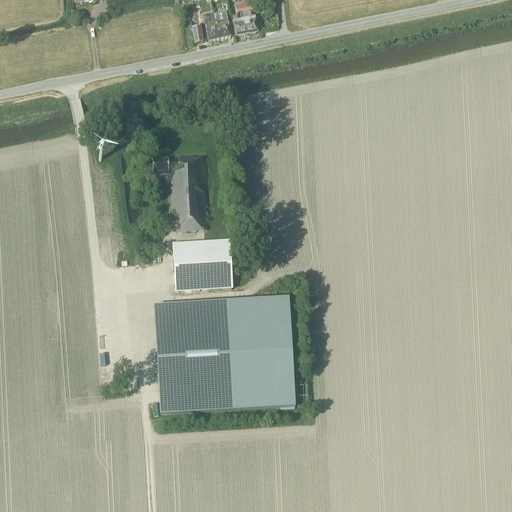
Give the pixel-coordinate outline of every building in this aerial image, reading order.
[(234,37),(257,33),(254,18),(251,18),(250,13),(253,13),(251,4),(235,7),(237,21),(231,22),(234,37)] [(216,25),(215,22),(214,14),(202,17),(203,25),(198,26),(198,25),(191,27),(192,30),(191,30),(194,45),(202,43),(202,42),(207,41),(207,43),(219,41),(216,25)] [(219,41),(230,38),(227,23),(216,25),(219,41)] [(206,232),(203,168),(203,159),(152,161),(152,168),(151,168),(151,176),(165,175),(165,180),(168,182),(171,234),(196,233),(197,245),(172,246),(174,293),(230,291),(228,242),(204,244),(203,232),(206,232)] [(287,300),(152,307),(158,416),(293,409),(287,300)]
